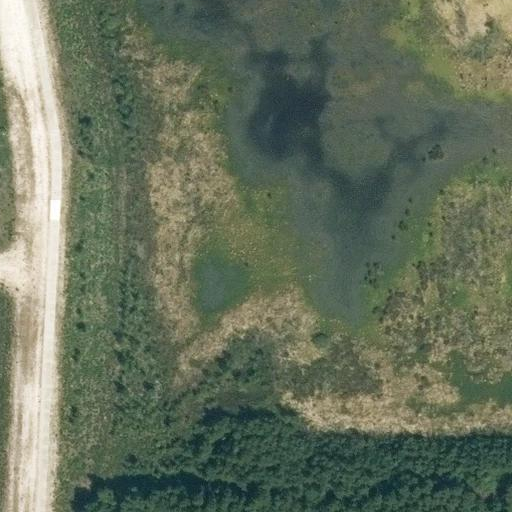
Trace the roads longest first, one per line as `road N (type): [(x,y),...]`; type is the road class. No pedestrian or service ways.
road 1 (track): [(37,277),(38,159),(14,0)]
road 2 (track): [(24,511),(37,277)]
